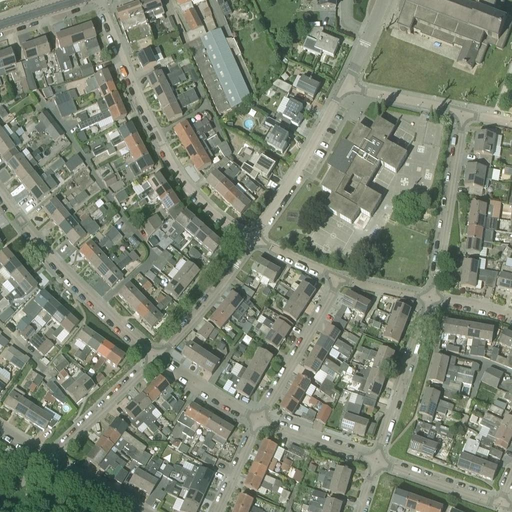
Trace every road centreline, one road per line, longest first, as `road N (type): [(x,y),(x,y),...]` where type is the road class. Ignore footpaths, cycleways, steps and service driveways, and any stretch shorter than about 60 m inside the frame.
road 1 (residential): [(253,238),(211,211),(179,175),(100,0)]
road 2 (residential): [(155,358),(70,278),(0,192)]
road 3 (residential): [(429,298),(464,112)]
road 4 (residential): [(253,238),(344,84)]
road 5 (residential): [(374,462),(429,298)]
road 6 (residential): [(339,279),(258,420)]
road 7 (residential): [(155,358),(253,238)]
road 8 (residential): [(155,358),(48,458)]
road 9 (residential): [(498,504),(374,462)]
road 10 (residential): [(374,462),(258,420)]
road 11 (residential): [(464,112),(344,84)]
